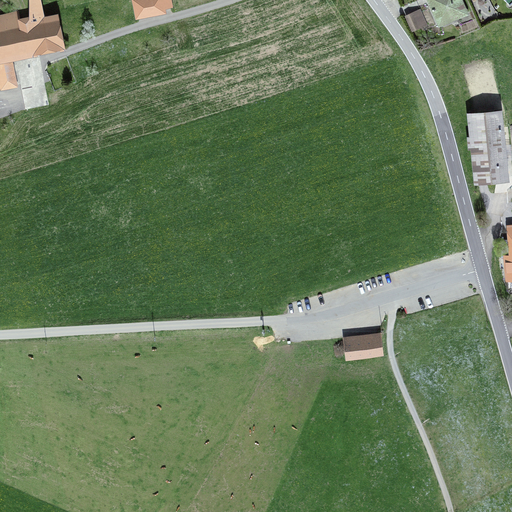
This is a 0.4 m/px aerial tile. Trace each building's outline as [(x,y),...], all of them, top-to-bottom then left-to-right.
[(33,0),(33,15),(23,17),(22,10),(2,13),(3,20),(0,20),(0,73),(3,88),(19,86),(14,59),(69,49),(63,13),(48,16),(45,0),(33,0)] [(164,11),(164,7),(162,0),(134,0),(138,19),(140,19),(139,15),(164,11)] [(455,11),(458,17),(466,13),(460,0),(434,0),(430,2),(437,19),(455,11)] [(406,16),(412,30),(419,27),(413,13),(406,16)] [(498,157),(504,156),(500,112),(470,115),(472,137),(469,137),(470,149),(473,149),(476,182),(500,180),(498,157)] [(501,241),(503,259),(507,258),(511,257),(511,226),(509,227),(510,240),(501,241)] [(344,338),(345,356),(380,353),(379,335),(344,338)]
